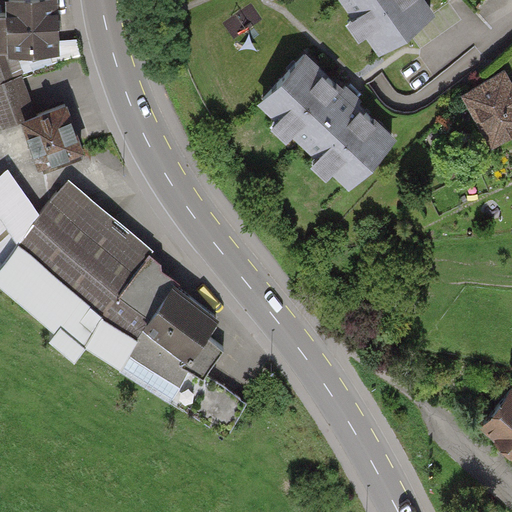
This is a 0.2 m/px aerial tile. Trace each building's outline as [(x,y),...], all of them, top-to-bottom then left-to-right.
[(65,105),(35,115),(22,77),(8,82),(1,53),(60,51),(58,0),(2,0),(3,14),(0,14),(0,125),(1,129),(20,123),(36,170),(82,155),(65,105)] [(433,11),(425,0),(338,0),(377,52),(433,11)] [(395,138),(303,55),(258,104),(349,188),(395,138)] [(511,135),(511,83),(506,71),(461,94),(489,147),(511,135)] [(153,249),(66,178),(39,212),(8,167),(0,172),(0,283),(75,344),(81,336),(114,363),(179,400),(221,349),(203,335),(217,319),(175,286),(181,279),(149,253),(153,249)] [(511,390),(481,427),(511,453),(511,390)]
